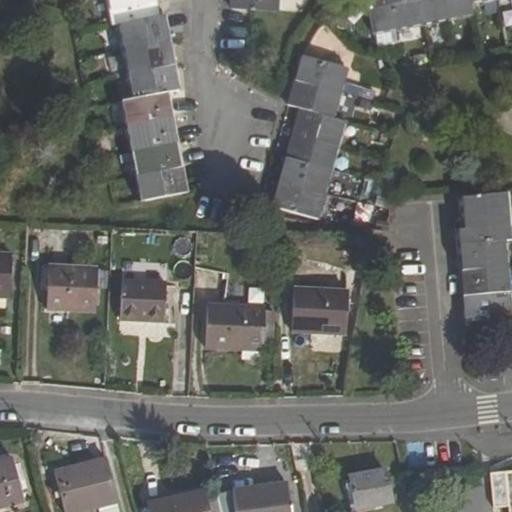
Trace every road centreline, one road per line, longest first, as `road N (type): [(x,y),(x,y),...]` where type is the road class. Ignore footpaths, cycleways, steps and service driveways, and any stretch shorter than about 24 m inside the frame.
road 1 (residential): [(448,414),(203,424),(0,398)]
road 2 (residential): [(425,202),(448,414)]
road 3 (residential): [(232,152),(204,68),(206,0)]
